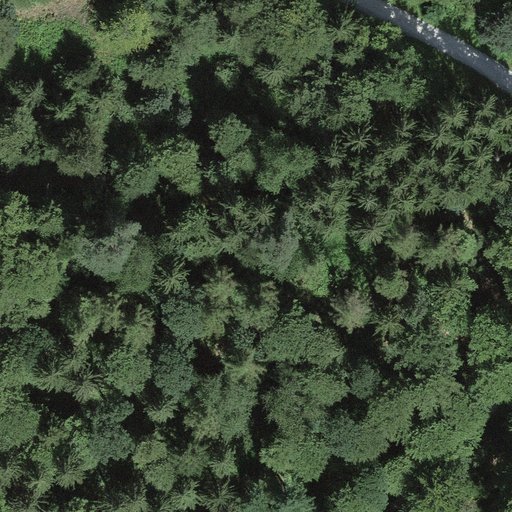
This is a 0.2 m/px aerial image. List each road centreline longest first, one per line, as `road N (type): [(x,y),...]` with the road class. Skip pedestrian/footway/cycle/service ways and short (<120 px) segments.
road 1 (unclassified): [(395,511),(511,367)]
road 2 (unclassified): [(511,83),(365,0)]
